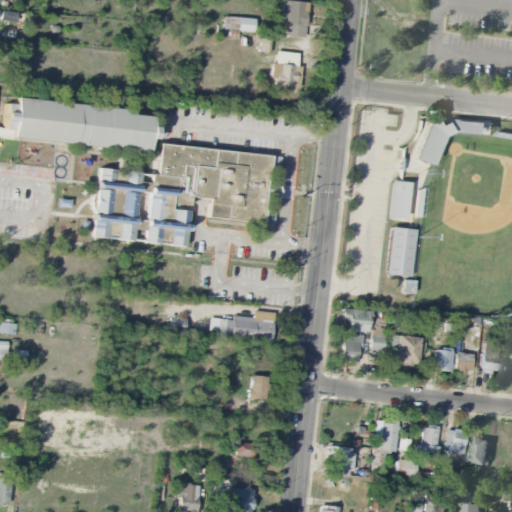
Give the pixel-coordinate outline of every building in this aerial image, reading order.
[(304,36),(307,3),(281,0),(277,34),(304,36)] [(0,17),(0,21),(15,22),(15,13),(0,12),(0,17)] [(253,18),(223,17),(222,31),(253,32),(253,18)] [(254,52),(267,53),(269,38),(256,37),(254,52)] [(297,53),(275,52),(274,63),(271,63),(270,79),(279,79),(278,87),(295,88),(297,53)] [(9,139),(145,153),(147,139),(150,140),(152,127),(147,127),(148,117),(129,115),(130,110),(13,98),(12,105),(4,104),(2,130),(10,131),(9,139)] [(486,136),(487,125),(422,119),(418,162),(429,163),(430,151),(437,151),(439,132),(486,136)] [(272,224),(277,174),(269,173),(271,156),(159,145),(155,175),(148,174),(147,184),(138,183),(139,173),(122,172),(121,184),(95,182),(90,237),(131,242),(133,230),(143,231),(142,243),(183,247),(187,212),(171,210),(174,178),(179,178),(177,196),(207,199),(206,217),(272,224)] [(403,220),(408,183),(390,181),(385,217),(403,220)] [(413,230),(389,227),(383,275),(408,278),(413,230)] [(412,294),(413,282),(402,281),(401,293),(412,294)] [(367,332),(367,311),(340,310),(340,331),(367,332)] [(272,313),(252,311),(251,318),(230,316),(230,321),(209,319),(208,336),(270,342),(272,313)] [(184,319),(167,318),(166,330),(184,331),(184,319)] [(0,333),(13,335),(14,325),(0,323),(0,333)] [(368,351),(382,350),(382,330),(368,330),(368,351)] [(358,336),(341,335),(340,362),(357,363),(358,336)] [(419,337),(388,336),(388,348),(396,348),(395,365),(417,366),(419,337)] [(500,343),(482,342),(479,370),(497,372),(500,343)] [(25,351),(11,350),(11,361),(24,362),(25,351)] [(449,371),(449,351),(432,350),(432,371),(449,371)] [(469,373),(470,354),(454,354),(453,373),(469,373)] [(266,377),(249,376),(247,401),(265,401),(266,377)] [(393,453),(396,423),(374,421),(372,440),(369,465),(382,466),(384,452),(393,453)] [(436,459),(437,428),(418,427),(417,458),(436,459)] [(462,455),(463,432),(444,431),(443,454),(462,455)] [(487,440),(471,438),(469,463),(485,465),(487,440)] [(256,457),(256,443),(235,443),(234,456),(256,457)] [(352,449),(328,446),(325,469),(349,472),(352,449)] [(414,461),(394,460),(394,477),(414,478),(414,461)] [(0,504),(6,505),(10,480),(0,478),(0,504)] [(194,511),(197,485),(177,484),(175,511),(194,511)] [(226,511),(229,511),(249,511),(250,490),(227,489),(226,511)] [(510,501),(511,492),(500,491),(499,500),(510,501)] [(379,511),(379,498),(369,497),(368,511),(379,511)] [(416,511),(419,511),(420,500),(411,500),(411,511),(416,511)]
